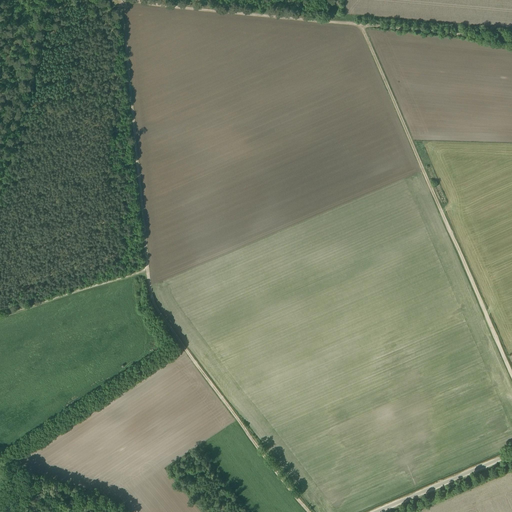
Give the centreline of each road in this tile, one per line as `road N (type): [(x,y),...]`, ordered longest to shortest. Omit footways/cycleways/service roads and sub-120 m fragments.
road 1 (track): [(119,1),(511,40)]
road 2 (track): [(360,25),(511,376)]
road 3 (track): [(309,511),(172,332),(153,303),(147,269)]
road 4 (track): [(147,269),(119,1)]
road 5 (track): [(147,269),(0,315)]
road 6 (unclassified): [(379,511),(511,455)]
